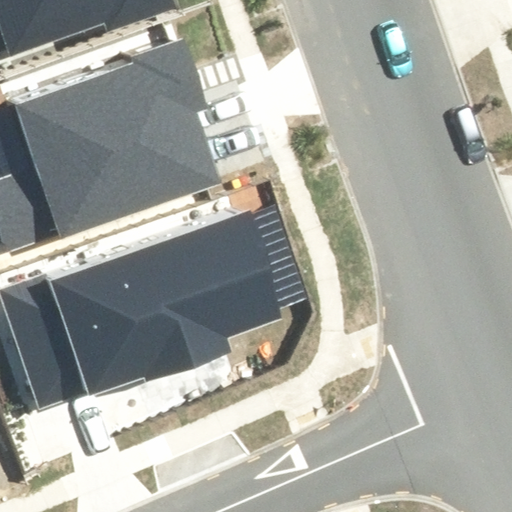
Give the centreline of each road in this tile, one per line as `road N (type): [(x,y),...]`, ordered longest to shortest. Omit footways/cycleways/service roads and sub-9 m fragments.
road 1 (tertiary): [(354,0),(502,398)]
road 2 (residential): [(235,511),(502,398)]
